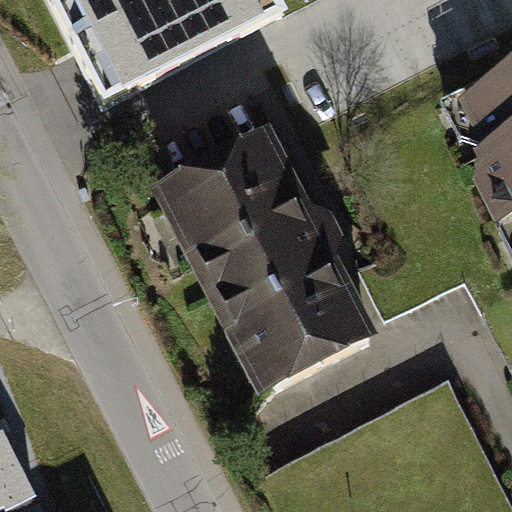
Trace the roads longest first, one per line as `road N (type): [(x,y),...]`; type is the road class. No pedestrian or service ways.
road 1 (unknown): [(25,172),(188,85),(448,0)]
road 2 (residential): [(0,123),(197,511)]
